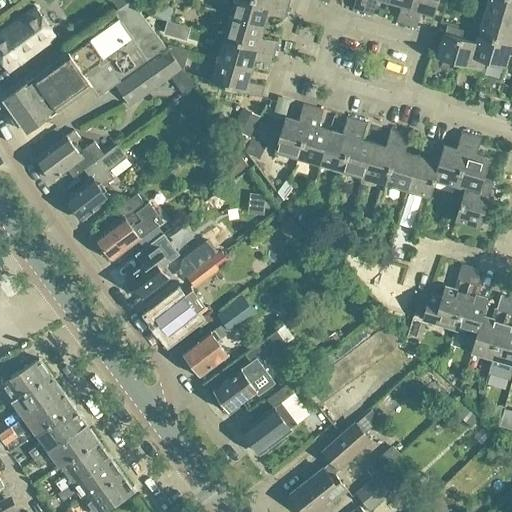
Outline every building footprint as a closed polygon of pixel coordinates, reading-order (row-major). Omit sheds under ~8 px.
[(118,17),(71,51),(69,49),(26,81),(27,82),(4,99),(27,130),(50,114),(58,125),(121,79),(120,78),(148,58),(164,47),(151,28),(131,0),(130,0),(114,11),(118,17)] [(285,18),(288,7),(262,0),(235,0),(231,15),(265,24),(268,12),(285,18)] [(363,12),(365,0),(355,0),(353,9),(363,12)] [(387,0),(390,1),(389,0),(365,0),(363,12),(373,15),(376,0),(387,0)] [(407,25),(413,0),(389,0),(390,1),(402,4),(397,22),(407,25)] [(434,14),(438,0),(413,0),(407,25),(416,27),(421,10),(434,14)] [(511,0),(489,0),(486,11),(511,18),(511,0)] [(0,58),(9,71),(57,36),(37,8),(0,34),(0,58)] [(511,18),(486,11),(479,33),(511,42),(511,18)] [(261,36),(265,24),(231,15),(225,37),(275,52),(278,42),(261,36)] [(178,23),(174,36),(186,39),(190,26),(178,23)] [(445,32),(438,56),(483,70),(486,60),(473,56),(477,42),(445,32)] [(511,42),(479,33),(477,42),(473,56),(486,60),(506,66),(510,53),(511,53),(511,42)] [(272,61),(275,52),(225,37),(218,58),(252,69),(255,56),(272,61)] [(168,43),(167,49),(181,68),(182,70),(188,49),(168,43)] [(170,76),(181,68),(167,49),(114,86),(128,106),(170,76)] [(248,80),(252,69),(218,58),(212,81),(262,96),(265,85),(248,80)] [(174,82),(185,74),(182,70),(181,68),(170,76),(174,82)] [(299,157),(313,106),(304,103),(299,120),(285,116),(276,150),(299,157)] [(321,163),(330,130),(318,126),(323,109),(313,106),(299,157),(321,163)] [(250,136),(260,116),(243,107),(232,127),(250,136)] [(342,169),(357,119),(347,116),(342,133),(330,130),(321,163),(342,169)] [(364,176),(374,143),(362,139),(367,122),(357,119),(342,169),(364,176)] [(115,176),(110,169),(128,156),(117,142),(104,153),(94,140),(80,151),(75,143),(82,138),(75,129),(37,157),(53,179),(67,168),(73,176),(84,167),(92,177),(66,196),(83,218),(109,198),(101,187),(115,176)] [(386,182),(401,132),(391,129),(386,146),(374,143),(364,176),(386,182)] [(457,184),(472,134),(462,131),(457,148),(445,145),(435,178),(436,178),(457,184)] [(408,189),(418,155),(406,152),(411,135),(401,132),(386,182),(408,189)] [(484,177),(490,158),(477,154),(482,137),(472,134),(457,184),(465,187),(466,186),(480,190),(484,177)] [(252,135),(245,151),(259,158),(267,142),(252,135)] [(435,178),(445,145),(435,142),(430,159),(418,155),(408,189),(431,195),(436,178),(435,178)] [(237,148),(217,163),(229,179),(249,164),(237,148)] [(480,226),(493,180),(484,177),(480,190),(466,186),(465,187),(456,219),(480,226)] [(113,258),(144,234),(163,220),(148,201),(146,203),(137,192),(117,207),(123,216),(96,236),(113,258)] [(307,208),(305,217),(314,220),(317,211),(307,208)] [(143,264),(127,276),(134,285),(133,289),(137,294),(141,294),(143,297),(169,277),(162,267),(180,253),(164,232),(135,253),(143,264)] [(196,285),(219,267),(212,257),(188,275),(196,285)] [(456,328),(467,292),(466,291),(474,267),(462,263),(454,288),(445,285),(441,297),(430,294),(423,318),(456,328)] [(483,315),(488,298),(476,294),(483,270),(474,267),(466,291),(467,292),(456,328),(477,334),(482,315),(483,315)] [(330,272),(316,283),(323,292),(338,282),(330,272)] [(171,334),(207,307),(191,286),(155,313),(163,324),(161,326),(165,331),(169,331),(171,334)] [(231,330),(256,312),(243,294),(218,313),(231,330)] [(493,358),(511,296),(501,294),(494,318),(483,315),(482,315),(477,334),(471,351),(493,358)] [(511,296),(493,358),(494,358),(490,372),(508,377),(511,369),(511,296)] [(415,321),(411,333),(418,335),(422,337),(425,324),(421,323),(415,321)] [(386,324),(383,327),(398,346),(403,341),(386,324)] [(398,346),(383,327),(373,335),(388,354),(398,346)] [(228,353),(218,340),(222,337),(215,328),(211,331),(184,351),(194,364),(193,366),(196,370),(199,370),(201,374),(228,353)] [(286,341),(277,330),(246,353),(252,361),(215,388),(221,397),(218,399),(226,410),(229,408),(230,409),(256,391),(258,393),(275,381),(260,361),(286,341)] [(388,354),(373,335),(364,342),(378,361),(388,354)] [(378,361),(364,342),(354,349),(368,369),(378,361)] [(368,369),(354,349),(344,357),(358,376),(368,369)] [(13,401),(51,373),(39,356),(1,383),(13,401)] [(358,376),(344,357),(334,364),(348,383),(358,376)] [(348,383),(334,364),(324,372),(339,391),(348,383)] [(339,391),(324,372),(314,379),(329,398),(339,391)] [(17,422),(63,390),(51,373),(13,401),(19,409),(11,414),(17,422)] [(329,398),(314,379),(304,386),(319,406),(329,398)] [(292,429),(291,428),(310,413),(288,383),(268,398),(274,407),(244,429),(261,452),(292,429)] [(75,406),(63,390),(17,422),(11,427),(17,435),(31,425),(37,433),(75,406)] [(458,399),(451,408),(472,427),(479,418),(458,399)] [(511,406),(505,405),(501,423),(511,425),(511,406)] [(49,450),(87,423),(75,406),(37,433),(43,441),(30,450),(35,457),(36,459),(48,450),(49,450)] [(371,407),(356,421),(365,432),(381,418),(371,407)] [(356,421),(321,450),(323,452),(321,453),(330,463),(292,493),(303,507),(302,510),(303,511),(318,511),(349,488),(335,472),(372,440),(365,432),(356,421)] [(61,466),(99,439),(87,423),(49,450),(48,450),(36,459),(41,466),(54,457),(61,466)] [(69,485),(111,456),(99,439),(61,466),(66,474),(57,481),(63,489),(69,485)] [(85,499),(122,472),(111,456),(69,485),(63,489),(69,498),(79,491),(85,499)] [(399,479),(386,465),(356,492),(368,506),(399,479)] [(94,511),(102,511),(134,489),(122,472),(85,499),(94,511)]
